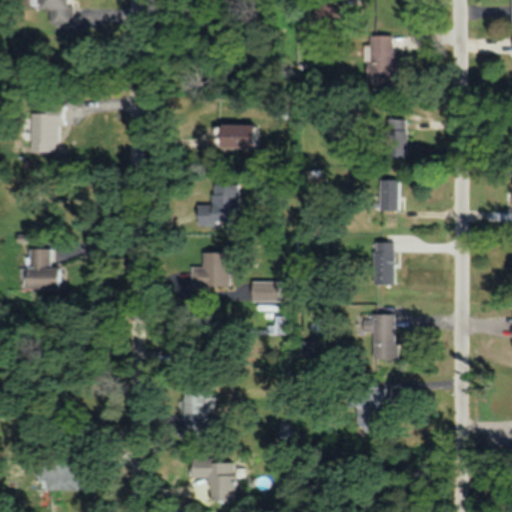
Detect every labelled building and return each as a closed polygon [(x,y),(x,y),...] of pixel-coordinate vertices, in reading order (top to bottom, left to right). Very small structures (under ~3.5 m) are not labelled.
[(74,25),(73,0),(41,0),(41,12),(53,12),(53,25),(74,25)] [(367,45),(368,84),(402,84),(402,62),(395,62),(395,35),(373,36),(373,45),(367,45)] [(68,126),(68,105),(36,105),(35,153),(61,153),(62,126),(68,126)] [(410,121),(387,121),(387,159),(410,159),(410,121)] [(260,149),(260,126),(225,126),(225,149),(260,149)] [(382,212),(402,212),(402,181),(382,181),(382,212)] [(241,186),(216,186),(216,206),(202,206),(202,225),(241,225),(241,186)] [(398,243),(378,243),(378,285),(398,285),(398,243)] [(54,250),(32,250),(32,291),(63,291),(63,268),(54,268),(54,250)] [(196,268),(196,288),(233,288),(233,253),(206,253),(206,268),(196,268)] [(367,333),(377,333),(376,360),(400,360),(400,316),(367,316),(367,333)] [(395,413),(385,413),(385,387),(361,387),(361,435),(395,435),(395,413)] [(218,419),(211,419),(211,390),(188,390),(188,440),(218,440),(218,419)] [(239,461),(196,461),(196,480),(214,480),(214,503),(239,503),(239,461)] [(45,467),(45,492),(89,492),(89,467),(45,467)]
